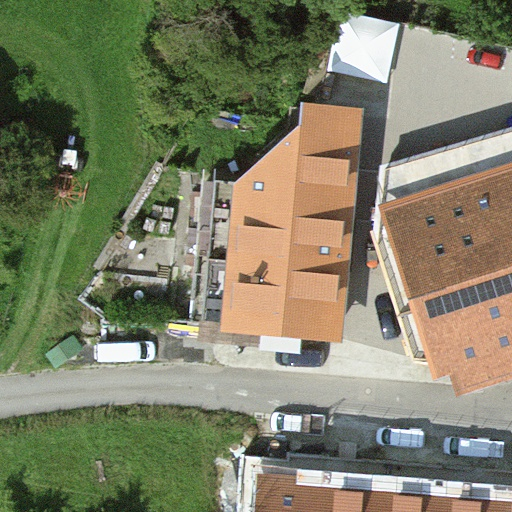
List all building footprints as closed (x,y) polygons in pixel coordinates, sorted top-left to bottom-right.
[(349,12),(338,69),(394,80),(405,23),(349,12)] [(0,178),(18,174),(1,95),(0,95),(0,178)] [(236,174),(220,172),(206,317),(340,330),(362,101),(307,96),(306,106),(236,174)] [(511,160),(388,201),(454,401),(511,381),(511,160)] [(511,511),(511,495),(260,478),(257,511),(511,511)]
